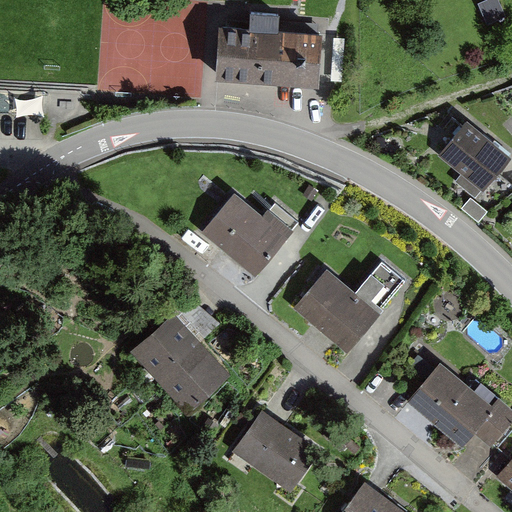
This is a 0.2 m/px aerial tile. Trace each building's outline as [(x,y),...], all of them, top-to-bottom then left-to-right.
[(497,0),(495,0),(477,8),(487,28),(507,18),(497,0)] [(220,34),(217,87),(317,92),(320,40),(279,38),(280,23),(251,22),(250,35),(220,34)] [(346,35),(336,34),(332,82),(343,82),(346,35)] [(469,110),(439,148),(464,167),(455,177),(475,194),(479,188),(495,167),(511,147),(469,110)] [(310,182),(304,193),(313,198),(319,188),(310,182)] [(236,184),(203,225),(256,268),(297,217),(272,196),(264,207),(236,184)] [(471,194),(462,206),(479,219),(488,208),(471,194)] [(328,262),(296,300),(349,345),(405,278),(381,257),(357,286),(328,262)] [(180,308),(205,335),(222,320),(195,296),(180,308)] [(175,303),(132,342),(188,403),(231,364),(205,335),(180,308),(175,303)] [(441,355),(409,397),(464,439),(475,424),(496,397),(441,355)] [(496,397),(475,424),(492,437),(511,412),(511,397),(502,390),(496,397)] [(263,403),(233,447),(291,486),(320,442),(263,403)] [(333,418),(322,431),(342,448),(347,442),(356,450),(362,443),(333,418)] [(511,451),(497,471),(511,482),(511,451)] [(413,511),(365,476),(338,511),(413,511)]
